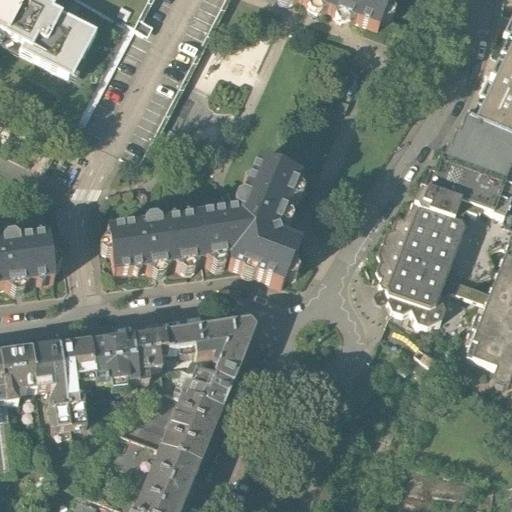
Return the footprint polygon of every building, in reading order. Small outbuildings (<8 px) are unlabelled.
[(18,60),(70,87),(95,40),(47,15),(44,14),(45,11),(24,0),(0,0),(0,41),(21,52),(18,60)] [(283,0),(309,11),(313,0),(283,0)] [(313,0),(309,11),(347,27),(378,41),(395,0),(313,0)] [(511,18),(501,41),(507,44),(498,64),(503,66),(500,73),(494,70),(487,85),(493,87),(489,95),(483,93),(476,108),(482,110),(479,117),(473,115),(466,129),(511,150),(511,18)] [(511,150),(466,129),(463,128),(456,144),(453,143),(447,158),(445,157),(439,172),(436,171),(430,186),(427,185),(421,200),(418,198),(412,214),(410,213),(407,220),(406,219),(405,221),(401,230),(396,232),(392,242),(388,244),(384,255),(386,257),(383,258),(379,269),(381,272),(376,282),(379,288),(377,294),(379,298),(376,299),(379,306),(382,313),(385,311),(390,322),(400,325),(408,322),(415,335),(424,338),(438,332),(442,321),(437,309),(449,304),(453,293),(455,293),(464,288),(474,292),(488,286),(493,276),(487,263),(498,257),(504,260),(480,325),(475,323),(464,353),(469,354),(463,368),(493,380),(489,390),(491,396),(500,400),(506,397),(507,393),(511,395),(511,229),(503,226),(511,201),(511,150)] [(191,226),(197,271),(233,267),(279,293),(289,274),(301,254),(271,235),(296,189),(258,167),(231,220),(191,226)] [(197,271),(191,226),(113,237),(119,282),(161,276),(197,271)] [(47,240),(0,246),(0,293),(16,291),(53,287),(47,240)] [(247,326),(165,337),(167,358),(193,355),(194,365),(198,366),(194,376),(231,390),(241,368),(255,332),(247,326)] [(148,388),(148,378),(161,376),(159,359),(167,358),(165,337),(134,341),(139,389),(148,388)] [(90,347),(95,390),(139,389),(134,341),(90,347)] [(59,351),(70,435),(86,433),(82,393),(95,390),(90,347),(59,351)] [(31,354),(36,399),(55,397),(48,410),(49,436),(70,435),(59,351),(31,354)] [(0,357),(0,366),(5,412),(20,412),(19,399),(36,399),(31,354),(0,357)] [(0,485),(16,484),(5,412),(0,366),(0,485)] [(231,390),(194,376),(189,388),(184,386),(179,399),(222,416),(225,407),(231,390)] [(222,416),(179,399),(157,451),(201,469),(211,444),(222,416)] [(201,469),(157,451),(132,511),(183,511),(187,504),(201,469)] [(76,497),(71,511),(95,511),(98,505),(76,497)]
